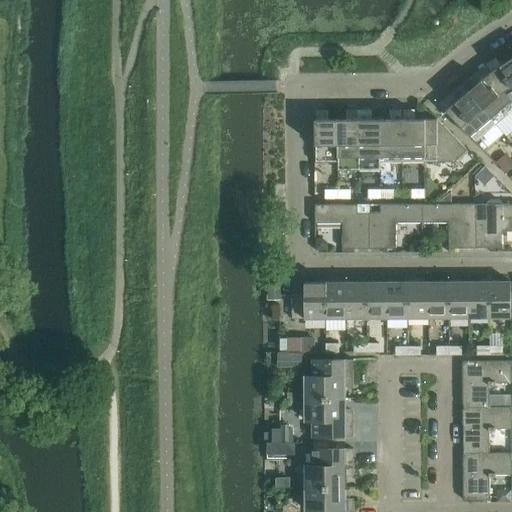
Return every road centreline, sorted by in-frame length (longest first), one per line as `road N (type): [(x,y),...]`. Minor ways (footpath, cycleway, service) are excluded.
road 1 (residential): [(511,266),(297,268),(296,87),(420,86),(511,21)]
road 2 (residential): [(394,511),(393,367),(449,368),(449,510)]
